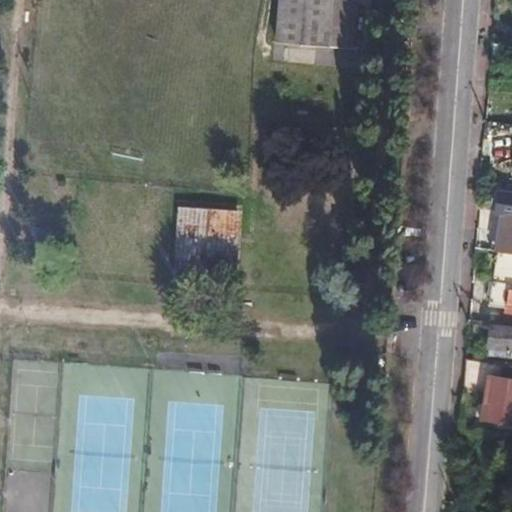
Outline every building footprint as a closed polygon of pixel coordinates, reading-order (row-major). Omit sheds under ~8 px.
[(225,178),(257,0),(46,0),(20,140),(225,178)] [(272,0),(271,45),(351,49),(352,0),(272,0)] [(511,314),(511,193),(505,193),(502,216),(508,217),(499,313),(511,314)] [(231,279),(235,211),(180,207),(174,281),(198,283),(200,277),(231,279)] [(511,331),(504,331),(500,358),(511,359),(511,331)] [(55,473),(63,361),(15,358),(7,470),(55,473)] [(511,427),(511,369),(475,364),(471,394),(493,397),(490,424),(511,427)] [(4,511),(52,511),(55,473),(7,470),(4,511)]
